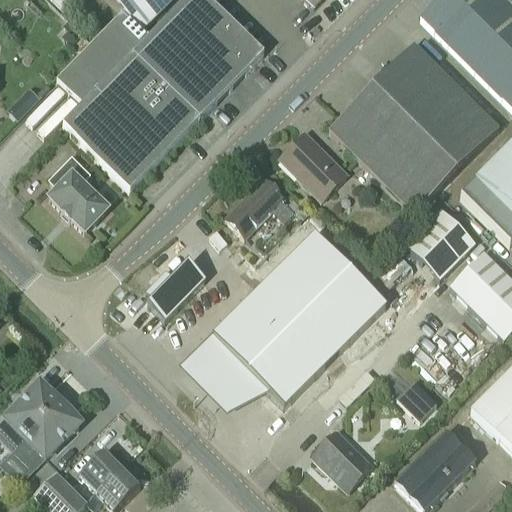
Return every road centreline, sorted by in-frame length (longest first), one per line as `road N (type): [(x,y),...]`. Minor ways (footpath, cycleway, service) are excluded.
road 1 (tertiary): [(62,315),(386,0)]
road 2 (tertiary): [(258,511),(62,315)]
